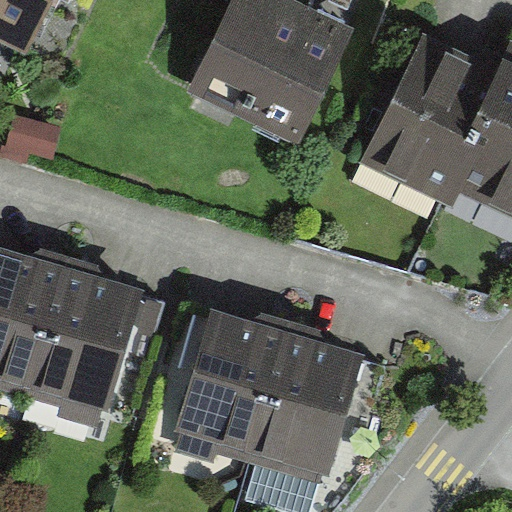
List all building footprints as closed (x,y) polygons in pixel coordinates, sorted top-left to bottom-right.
[(60,0),(0,0),(0,28),(37,47),(60,0)] [(309,16),(277,0),(232,0),(193,76),(305,132),(356,32),(312,10),(309,16)] [(470,54),(424,33),(372,142),(400,155),(394,169),(441,192),(455,164),(508,51),(478,37),(470,54)] [(511,42),(508,51),(455,164),(484,177),(477,191),(511,207),(511,42)] [(59,127),(17,115),(10,139),(51,151),(59,127)] [(22,257),(0,249),(0,376),(23,383),(63,258),(34,250),(22,257)] [(91,267),(63,258),(23,383),(70,398),(66,411),(97,420),(117,348),(137,354),(154,298),(97,280),(91,267)] [(192,370),(170,442),(202,452),(207,436),(249,448),(285,323),(257,314),(242,324),(191,308),(174,365),(192,370)] [(312,331),(285,323),(249,448),(292,462),(288,476),(319,485),(339,414),(359,420),(377,362),(320,345),(312,331)]
